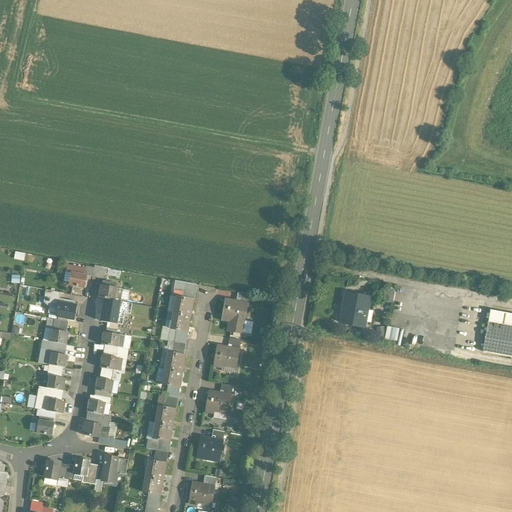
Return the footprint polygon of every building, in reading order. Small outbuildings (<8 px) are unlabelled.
[(67,267),(66,273),(71,274),(84,276),(85,270),(67,267)] [(106,282),(108,269),(95,267),(95,269),(93,279),(106,282)] [(86,278),(93,279),(95,269),(86,268),(85,270),(84,276),(86,276),(86,278)] [(84,276),(71,274),(69,286),(84,289),(86,278),(86,276),(84,276)] [(196,286),(175,282),(174,288),(195,292),(196,286)] [(102,287),(100,286),(98,298),(105,300),(114,301),(116,289),(102,287)] [(195,292),(174,288),(172,297),(171,296),(168,313),(173,314),(191,317),(195,292)] [(395,291),(383,289),(381,302),(393,304),(395,291)] [(60,294),(46,291),(45,298),(49,299),(59,300),(59,299),(60,294)] [(248,295),(237,293),(235,300),(239,300),(238,303),(246,304),(248,295)] [(356,295),(345,293),(342,311),(344,312),(341,323),(364,328),(370,299),(355,297),(356,295)] [(60,304),(74,307),(75,303),(59,299),(59,300),(49,299),(49,301),(45,300),(44,303),(48,307),(59,309),(60,304)] [(114,301),(105,300),(101,322),(116,325),(119,302),(114,301)] [(238,303),(224,300),(220,321),(228,322),(227,333),(241,335),(241,333),(248,335),(249,334),(250,329),(249,328),(250,323),(243,322),(247,304),(246,304),(238,303)] [(74,307),(60,304),(59,309),(57,316),(72,319),(74,307)] [(511,315),(490,311),(482,352),(511,357),(511,315)] [(191,317),(173,314),(170,330),(176,331),(187,333),(191,317)] [(66,328),(56,327),(56,331),(53,330),(50,342),(65,344),(66,339),(67,338),(68,333),(65,332),(66,328)] [(399,329),(386,327),(384,339),(397,342),(399,329)] [(187,333),(176,331),(173,343),(185,345),(187,333)] [(118,336),(103,334),(102,339),(103,339),(102,346),(117,348),(118,336)] [(239,341),(228,339),(226,348),(238,350),(239,341)] [(185,345),(173,343),(171,354),(183,356),(185,345)] [(226,348),(216,347),(212,367),(221,369),(222,364),(235,367),(238,350),(226,348)] [(63,352),(54,350),(53,354),(51,354),(49,366),(64,369),(65,361),(66,362),(67,357),(62,356),(63,352)] [(171,354),(168,353),(165,369),(181,372),(184,356),(183,356),(171,354)] [(117,359),(102,357),(101,362),(100,369),(102,369),(114,371),(115,371),(117,359)] [(114,371),(102,369),(100,380),(112,382),(114,371)] [(181,372),(165,369),(162,386),(178,389),(181,372)] [(115,371),(114,371),(112,382),(118,383),(120,372),(115,371)] [(60,374),(51,373),(50,377),(49,377),(47,389),(62,392),(63,384),(64,385),(65,380),(60,379),(60,374)] [(100,380),(97,379),(96,384),(97,384),(95,391),(110,394),(112,382),(100,380)] [(231,387),(220,385),(218,394),(229,396),(231,387)] [(47,389),(39,388),(39,390),(46,392),(45,400),(49,400),(50,400),(51,396),(60,398),(62,398),(63,392),(62,392),(47,389)] [(60,398),(51,396),(50,400),(49,400),(45,400),(46,392),(39,390),(35,410),(62,415),(63,414),(62,414),(63,407),(64,408),(65,402),(60,401),(60,398)] [(95,391),(94,391),(93,397),(109,400),(110,394),(95,391)] [(178,393),(167,391),(166,397),(177,399),(178,393)] [(218,394),(208,392),(204,413),(212,415),(213,410),(227,413),(230,396),(229,396),(218,394)] [(93,397),(90,396),(88,405),(88,407),(87,413),(102,416),(104,404),(108,405),(109,400),(93,397)] [(177,399),(166,397),(164,409),(174,411),(175,411),(177,399)] [(164,409),(158,408),(155,423),(172,426),(174,411),(164,409)] [(102,416),(87,413),(85,424),(100,426),(108,428),(110,417),(102,416)] [(51,420),(42,418),(41,422),(38,422),(36,434),(51,437),(53,424),(50,424),(51,420)] [(172,426),(155,423),(153,440),(169,443),(172,426)] [(100,426),(85,424),(84,431),(84,432),(83,436),(98,439),(100,426)] [(100,426),(98,439),(96,439),(95,444),(120,449),(121,442),(107,439),(108,428),(100,426)] [(223,433),(212,431),(210,440),(221,442),(223,433)] [(210,440),(199,438),(196,459),(205,460),(205,456),(219,458),(222,442),(221,442),(210,440)] [(169,447),(170,443),(153,440),(153,442),(148,441),(146,450),(156,451),(157,445),(169,447)] [(169,447),(157,445),(156,451),(167,453),(169,447)] [(167,453),(156,451),(154,463),(164,465),(165,465),(167,453)] [(118,459),(106,457),(103,472),(115,474),(118,459)] [(128,461),(118,459),(115,474),(126,476),(128,461)] [(88,462),(77,460),(75,467),(74,475),(83,477),(81,484),(84,484),(88,466),(88,462)] [(154,463),(148,462),(146,477),(162,480),(164,465),(154,463)] [(59,465),(47,463),(45,478),(44,484),(66,488),(67,481),(63,480),(65,467),(59,466),(59,465)] [(98,468),(88,466),(84,484),(95,486),(98,468)] [(103,472),(102,482),(113,484),(115,474),(103,472)] [(215,479),(204,476),(202,485),(213,487),(215,479)] [(162,480),(146,477),(143,494),(148,495),(159,497),(162,480)] [(202,485),(191,483),(187,504),(196,506),(197,502),(211,504),(214,488),(213,487),(202,485)] [(159,497),(148,495),(146,505),(158,507),(159,497)] [(41,511),(43,504),(32,502),(30,511),(41,511)]
